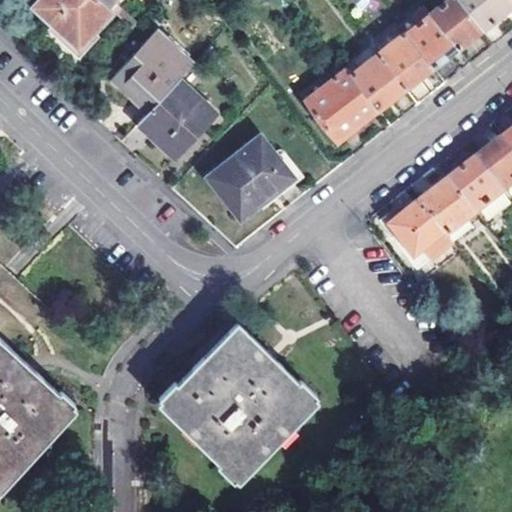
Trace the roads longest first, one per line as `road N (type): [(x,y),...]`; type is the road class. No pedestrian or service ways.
road 1 (residential): [(215,281),(258,266),(511,67)]
road 2 (residential): [(0,98),(161,250),(215,281)]
road 3 (unclassified): [(215,281),(127,381),(120,511)]
